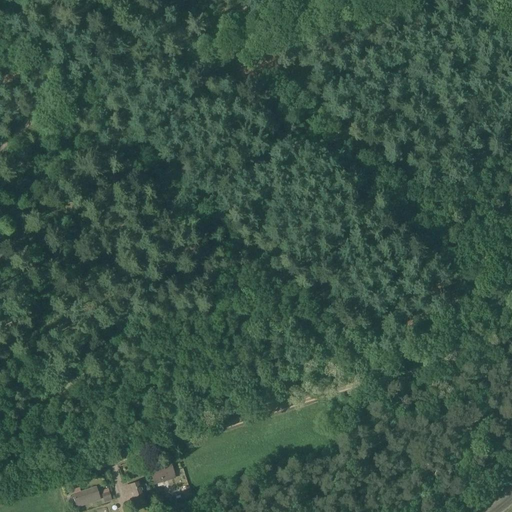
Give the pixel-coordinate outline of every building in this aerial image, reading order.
[(149,467),(154,484),(175,477),(170,461),(149,467)] [(139,481),(122,486),(126,496),(131,495),(134,503),(145,500),(143,492),(147,491),(145,485),(141,486),(139,481)] [(94,487),(80,492),(79,487),(71,490),(73,494),(72,495),(76,508),(98,501),(97,498),(94,487)] [(101,494),(104,503),(112,500),(109,491),(101,494)] [(189,511),(196,510),(192,499),(176,504),(178,511),(189,511)]
